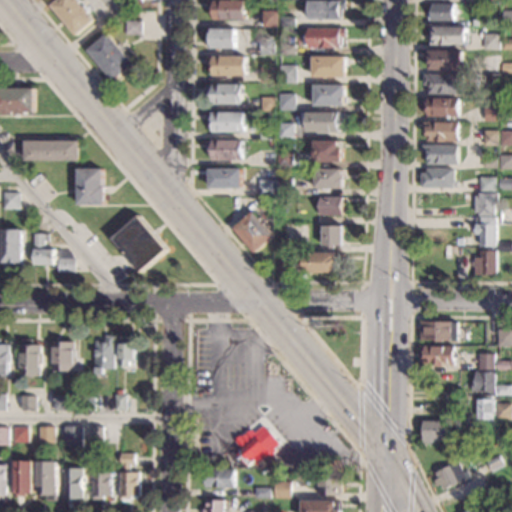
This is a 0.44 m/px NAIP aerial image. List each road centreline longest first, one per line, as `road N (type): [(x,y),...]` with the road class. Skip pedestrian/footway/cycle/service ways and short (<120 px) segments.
road 1 (primary): [(3,0),(386,451)]
road 2 (secondary): [(386,451),(398,416),(394,202)]
road 3 (residential): [(167,511),(173,303)]
road 4 (residential): [(378,300),(173,303)]
road 5 (secondary): [(394,202),(395,0)]
road 6 (residential): [(173,200),(175,0)]
road 7 (residential): [(173,303),(0,303)]
road 8 (secondary): [(378,300),(376,398),(386,451)]
